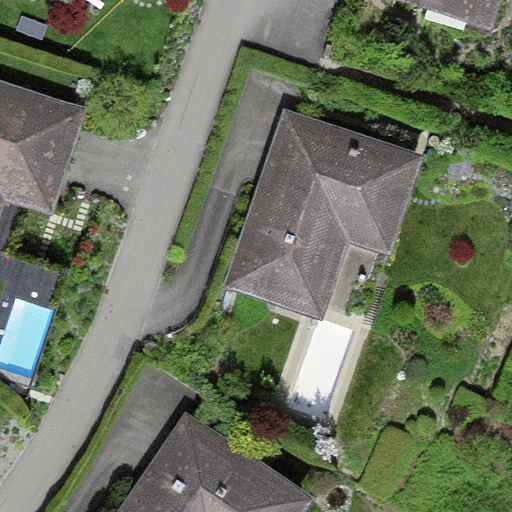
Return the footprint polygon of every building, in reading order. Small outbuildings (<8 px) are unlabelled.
[(43,0),(74,9),(77,0),(43,0)] [(511,6),(511,0),(395,0),(394,2),(502,37),(511,6)] [(89,114),(0,86),(0,240),(12,201),(57,215),(89,114)] [(430,167),(288,119),(229,291),(328,325),(354,248),(397,262),(430,167)] [(0,335),(0,355),(34,367),(65,278),(25,264),(0,335)] [(321,511),(323,509),(194,417),(126,511),(321,511)]
